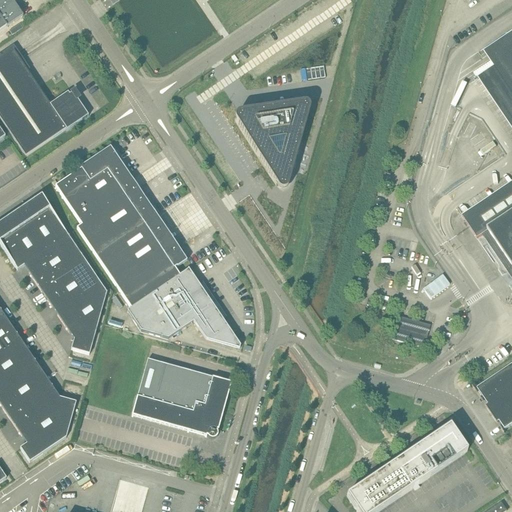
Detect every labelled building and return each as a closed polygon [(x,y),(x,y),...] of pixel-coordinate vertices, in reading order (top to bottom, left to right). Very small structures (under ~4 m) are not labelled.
[(0,0),(0,32),(6,28),(22,17),(10,0),(0,0)] [(22,29),(19,25),(9,31),(11,36),(22,29)] [(473,209),(462,216),(477,239),(482,236),(488,232),(511,267),(511,36),(489,52),(491,51),(511,81),(511,213),(487,231),(473,209)] [(69,96),(68,93),(50,106),(14,53),(0,61),(0,120),(25,157),(65,130),(66,132),(88,117),(76,100),(72,94),(69,96)] [(235,119),(235,120),(235,121),(235,122),(235,123),(276,187),(277,189),(278,190),(278,191),(279,191),(280,192),(281,192),(282,192),(283,192),(284,192),(285,192),(286,191),(287,190),(287,189),(288,189),(288,188),(300,143),(309,112),(309,111),(309,110),(309,109),(309,108),(308,107),(307,106),(306,106),(306,105),(305,105),(304,105),(303,105),(253,112),(245,113),(240,114),(239,114),(238,115),(237,115),(236,116),(236,117),(235,117),(235,118),(235,119)] [(136,187),(128,175),(129,174),(112,149),(55,188),(80,225),(124,195),(136,187)] [(136,187),(124,195),(80,225),(81,226),(77,230),(101,265),(161,224),(156,216),(157,215),(144,197),(143,198),(136,187)] [(25,209),(26,211),(51,248),(68,237),(41,197),(25,209)] [(51,248),(26,211),(25,209),(7,220),(34,260),(51,248)] [(0,242),(18,270),(25,266),(34,260),(7,220),(0,225),(0,242)] [(174,269),(187,260),(175,242),(174,243),(161,224),(101,265),(126,302),(174,269)] [(68,237),(51,248),(34,260),(25,266),(74,340),(71,351),(89,356),(106,294),(68,237)] [(168,340),(193,323),(206,341),(239,350),(240,347),(222,321),(226,318),(202,283),(198,285),(188,270),(187,270),(188,271),(179,277),(174,269),(126,302),(131,310),(127,312),(141,332),(168,340)] [(442,275),(423,289),(430,299),(449,285),(442,275)] [(0,357),(7,368),(33,406),(58,444),(66,439),(76,403),(59,398),(4,316),(0,318),(0,357)] [(424,349),(430,326),(398,317),(392,340),(424,349)] [(137,397),(134,407),(131,417),(206,438),(206,437),(207,437),(208,438),(209,439),(210,439),(212,439),(213,439),(214,439),(215,439),(216,438),(217,438),(218,437),(219,436),(219,435),(220,433),(220,432),(220,431),(218,431),(231,384),(147,360),(137,397)] [(488,405),(486,406),(473,387),(473,388),(504,434),(497,423),(499,422),(505,430),(511,425),(511,364),(477,389),(488,405)] [(7,368),(0,373),(0,405),(11,421),(33,406),(7,368)] [(468,379),(471,383),(477,379),(474,374),(468,379)] [(33,406),(11,421),(26,445),(20,449),(29,463),(58,444),(33,406)] [(404,458),(346,497),(356,511),(378,511),(467,453),(450,427),(404,458)] [(488,511),(505,511),(506,511),(501,503),(488,511)]
